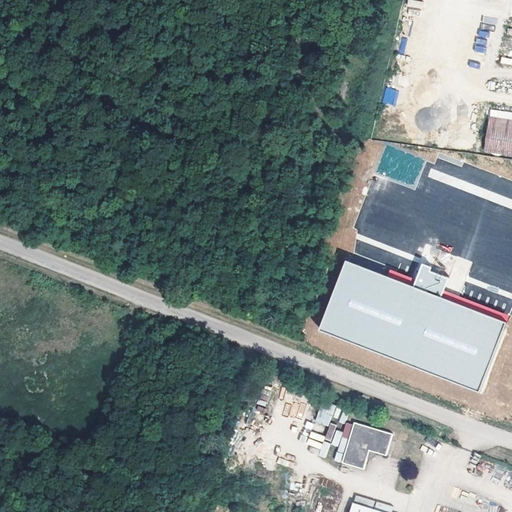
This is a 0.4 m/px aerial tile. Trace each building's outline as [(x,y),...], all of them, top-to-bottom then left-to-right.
[(382,103),(395,106),(399,90),(386,87),(382,103)] [(511,119),(489,116),(484,150),(511,154),(511,119)] [(381,148),(378,174),(417,194),(411,197),(414,204),(421,201),(429,205),(432,199),(443,204),(441,207),(444,209),(448,202),(451,208),(462,210),(454,214),(460,217),(418,236),(467,261),(473,220),(485,246),(511,249),(511,181),(471,160),(460,165),(458,177),(454,169),(453,172),(430,169),(420,189),(425,155),(381,148)] [(344,260),(318,330),(479,391),(505,321),(440,296),(448,277),(430,270),(431,266),(421,263),(412,286),(344,260)] [(305,405),(285,402),(283,415),(303,418),(305,405)] [(321,402),(316,423),(328,426),(326,436),(311,432),(310,438),(322,441),(319,456),(326,458),(329,443),(339,445),(343,426),(337,425),(341,407),(321,402)] [(361,421),(348,462),(370,469),(374,456),(376,457),(378,457),(380,456),(382,455),(382,452),(392,455),(399,433),(361,421)] [(385,511),(358,503),(355,511),(385,511)]
